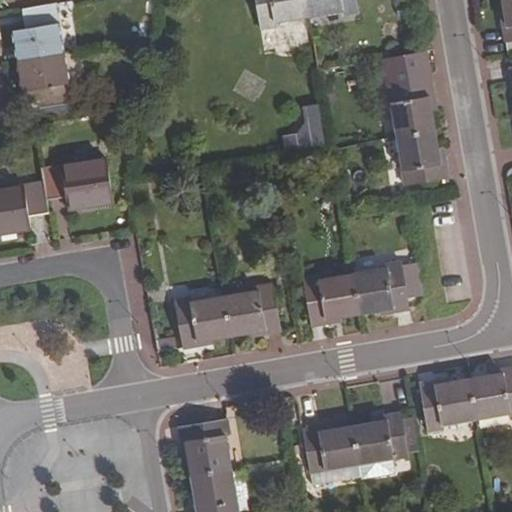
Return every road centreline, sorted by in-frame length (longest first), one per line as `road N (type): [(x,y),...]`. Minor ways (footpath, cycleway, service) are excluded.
road 1 (residential): [(491,317),(466,339),(434,347),(146,398)]
road 2 (residential): [(452,0),(497,263),(491,317)]
road 3 (residential): [(129,399),(112,288),(81,261),(0,276)]
road 4 (residential): [(129,399),(0,424)]
